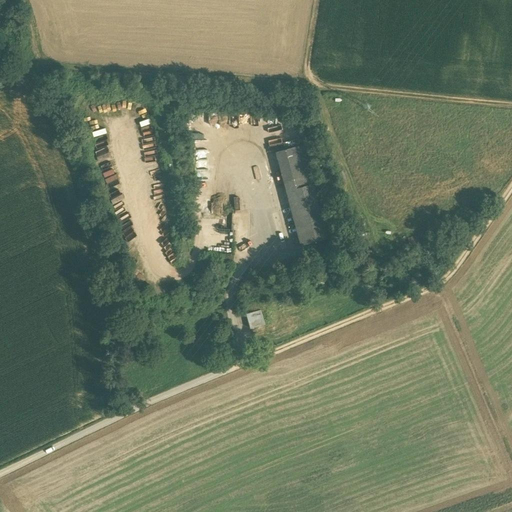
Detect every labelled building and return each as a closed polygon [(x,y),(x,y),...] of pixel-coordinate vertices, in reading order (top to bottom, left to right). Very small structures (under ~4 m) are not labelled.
[(302,144),(281,149),(291,190),(313,184),(302,144)] [(313,184),(291,190),(300,223),(321,217),(313,184)] [(209,214),(225,215),(226,200),(209,199),(209,214)] [(321,217),(300,223),(305,242),(326,237),(321,217)] [(122,242),(126,247),(136,240),(133,235),(122,242)] [(421,235),(401,240),(403,248),(423,243),(421,235)] [(119,261),(134,273),(144,260),(129,248),(119,261)] [(233,252),(215,252),(215,263),(233,263),(233,252)]
